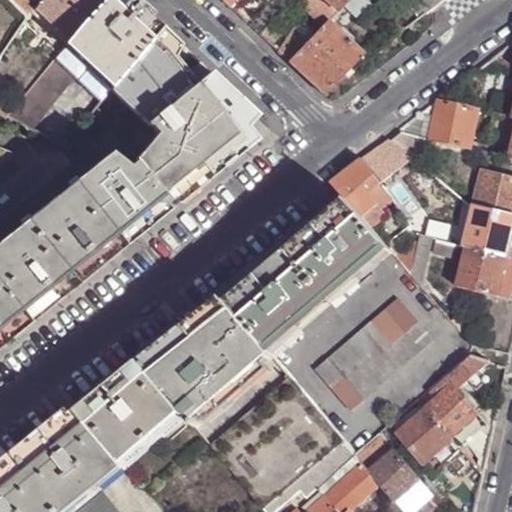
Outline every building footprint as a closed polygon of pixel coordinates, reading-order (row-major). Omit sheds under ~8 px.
[(0,349),(26,329),(151,228),(230,165),(258,143),(248,130),(257,120),(238,101),(213,76),(196,88),(176,67),(182,48),(164,30),(166,27),(142,4),(138,0),(108,0),(68,45),(157,136),(131,168),(113,155),(0,243),(0,349)] [(17,0),(1,0),(23,22),(25,20),(31,13),(17,0)] [(23,22),(20,26),(55,58),(86,22),(106,0),(41,0),(31,13),(25,20),(23,22)] [(219,0),(229,9),(237,0),(236,0),(219,0)] [(229,9),(240,19),(247,11),(237,0),(229,9)] [(268,0),(246,25),(258,36),(270,22),(286,5),(281,0),(268,0)] [(322,0),(335,11),(345,0),(322,0)] [(367,2),(365,0),(348,0),(359,9),(367,2)] [(418,19),(437,4),(434,0),(407,0),(405,3),(418,19)] [(296,53),(287,63),(322,97),(362,55),(327,21),(296,53)] [(258,36),(268,45),(280,32),(270,22),(258,36)] [(275,52),(287,63),(296,53),(284,43),(275,52)] [(483,68),(469,80),(493,84),(496,70),(483,68)] [(428,141),(468,150),(477,111),(439,103),(437,104),(435,115),(426,113),(416,119),(396,134),(428,141)] [(391,138),(385,142),(392,147),(415,165),(428,141),(396,134),(391,138)] [(385,142),(371,152),(377,159),(392,147),(385,142)] [(485,147),(484,153),(499,156),(501,151),(485,147)] [(345,170),(329,182),(346,202),(349,206),(360,218),(376,205),(377,204),(363,186),(373,178),(360,160),(345,170)] [(473,206),(511,215),(511,179),(481,172),(473,206)] [(349,206),(346,202),(268,268),(272,273),(303,245),(330,222),(349,206)] [(227,304),(267,352),(368,265),(387,249),(360,218),(349,206),(330,222),(303,245),(272,273),(268,268),(227,304)] [(511,215),(473,206),(463,248),(467,248),(508,258),(511,238),(511,215)] [(407,208),(400,212),(419,238),(429,240),(431,240),(434,226),(416,221),(407,208)] [(419,238),(410,275),(419,286),(429,240),(419,238)] [(460,247),(433,241),(431,250),(458,256),(460,247)] [(508,258),(467,248),(458,288),(499,298),(502,286),(506,268),(508,258)] [(511,285),(511,259),(508,258),(506,268),(502,286),(511,288),(511,285)] [(432,339),(396,298),(313,370),(350,411),(432,339)] [(185,328),(138,363),(181,416),(185,421),(187,423),(273,359),(267,352),(227,304),(223,299),(185,328)] [(462,315),(452,324),(460,333),(469,325),(462,315)] [(479,418),(459,393),(491,365),(471,361),(430,395),(437,403),(426,411),(452,441),(479,418)] [(120,464),(121,463),(122,464),(181,416),(138,363),(107,389),(78,413),(120,464)] [(289,378),(203,443),(258,509),(259,511),(277,511),(289,502),(298,494),(305,501),(324,483),(354,455),(289,378)] [(419,404),(379,435),(388,445),(399,435),(426,411),(419,404)] [(452,441),(426,411),(399,435),(426,464),(452,441)] [(0,476),(0,511),(62,511),(109,475),(121,465),(120,464),(78,413),(57,430),(0,476)] [(479,418),(452,441),(461,450),(487,426),(479,418)] [(379,435),(354,455),(363,466),(388,445),(379,435)] [(461,450),(452,441),(426,464),(435,473),(461,450)] [(388,445),(363,466),(370,474),(395,452),(388,445)] [(483,475),(461,450),(435,473),(429,478),(458,511),(474,511),(478,499),(483,475)] [(395,452),(370,474),(380,485),(395,502),(420,480),(395,452)] [(354,455),(324,483),(349,511),(380,485),(370,474),(363,466),(354,455)] [(420,480),(395,502),(403,511),(415,511),(433,496),(420,480)] [(293,511),(349,511),(324,483),(305,501),(298,494),(289,502),(296,510),(293,511)] [(117,511),(101,491),(75,511),(117,511)]
